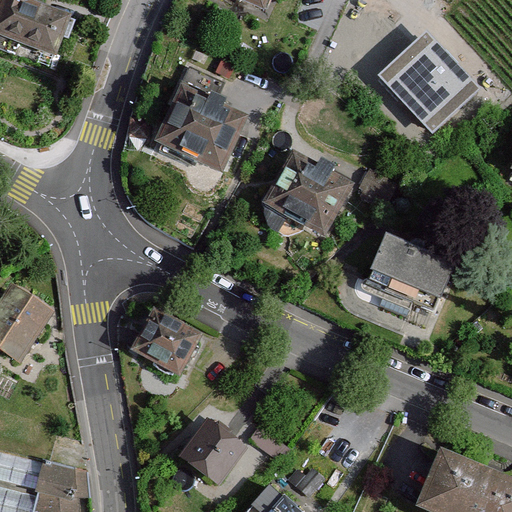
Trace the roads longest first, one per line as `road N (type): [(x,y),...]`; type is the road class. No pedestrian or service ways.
road 1 (residential): [(80,221),(302,344),(511,431)]
road 2 (tertiary): [(80,221),(117,511)]
road 3 (tertiary): [(141,0),(111,77),(80,221)]
